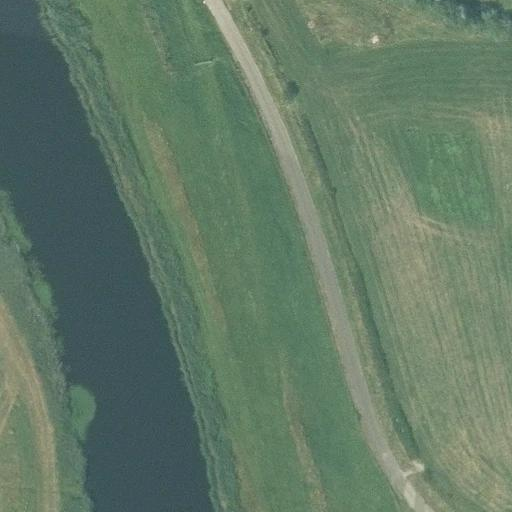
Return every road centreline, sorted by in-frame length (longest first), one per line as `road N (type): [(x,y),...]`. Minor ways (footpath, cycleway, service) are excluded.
road 1 (unclassified): [(421,511),(395,475),(256,92),(201,0)]
road 2 (secondary): [(431,0),(511,138)]
